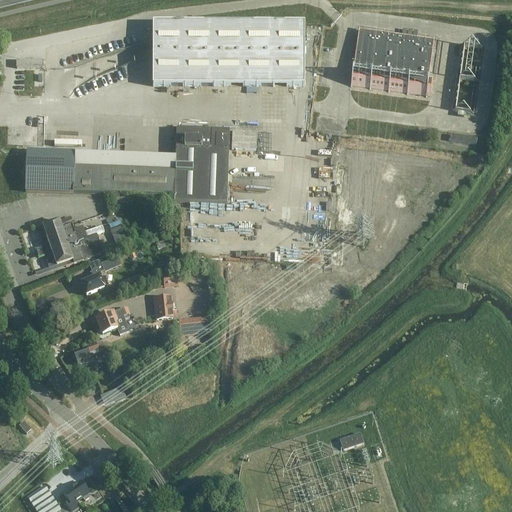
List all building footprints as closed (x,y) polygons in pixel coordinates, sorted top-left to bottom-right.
[(304,88),(305,25),(153,25),(153,87),(304,88)] [(427,97),(430,97),(433,81),(429,80),(430,78),(429,78),(434,40),(433,41),(360,31),(360,30),(359,30),(354,67),(353,67),(353,71),(351,84),(350,88),(352,88),(352,86),(369,89),(369,90),(371,91),(371,89),(388,91),(388,93),(389,93),(390,92),(407,94),(406,96),(408,96),(408,94),(425,97),(425,98),(427,98),(427,97)] [(451,112),(475,115),(484,47),(461,44),(451,112)] [(41,73),(29,73),(29,89),(42,88),(41,73)] [(76,155),(76,137),(45,136),(45,150),(37,150),(37,153),(27,153),(26,193),(114,196),(174,199),(174,204),(227,206),(228,185),(232,186),(232,177),(228,177),(230,132),(177,130),(176,159),(76,155)] [(256,133),(232,132),(231,151),(256,151),(256,133)] [(74,228),(81,226),(77,214),(70,215),(74,228)] [(62,229),(60,222),(36,230),(43,249),(37,251),(40,258),(45,256),(50,270),(65,264),(66,268),(103,255),(97,236),(90,238),(87,228),(74,232),(72,226),(62,229)] [(116,239),(128,234),(125,227),(113,232),(116,239)] [(116,259),(101,265),(104,272),(119,266),(116,259)] [(89,282),(82,285),(84,290),(83,291),(84,295),(86,295),(87,297),(105,289),(100,278),(102,277),(99,270),(101,269),(98,262),(89,266),(92,273),(90,274),(91,276),(87,278),(89,282)] [(178,278),(164,280),(165,291),(180,289),(178,278)] [(172,298),(154,300),(156,322),(175,320),(174,318),(177,317),(176,309),(173,309),(172,298)] [(85,302),(75,308),(84,324),(94,318),(85,302)] [(130,334),(124,320),(130,317),(127,310),(97,322),(103,337),(118,331),(121,338),(130,334)] [(98,354),(99,353),(96,345),(86,349),(87,351),(74,356),(78,367),(91,362),(89,357),(92,355),(93,356),(98,354)] [(24,423),(19,427),(27,435),(31,431),(24,423)] [(359,434),(339,441),(343,451),(363,444),(359,434)] [(90,494),(81,483),(69,491),(63,495),(68,502),(66,504),(72,511),(80,506),(78,503),(83,499),(85,502),(90,498),(88,496),(90,494)] [(59,511),(44,489),(28,499),(36,511),(59,511)]
